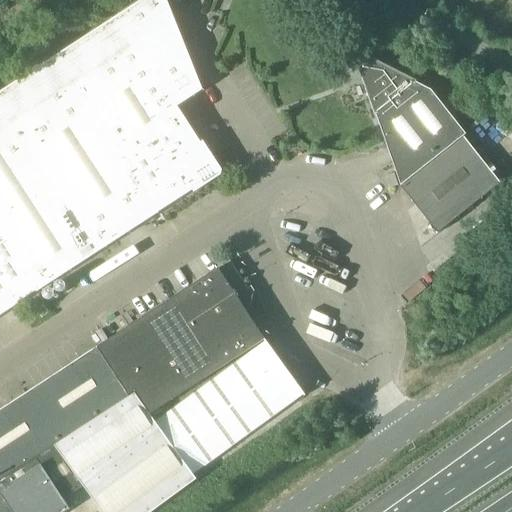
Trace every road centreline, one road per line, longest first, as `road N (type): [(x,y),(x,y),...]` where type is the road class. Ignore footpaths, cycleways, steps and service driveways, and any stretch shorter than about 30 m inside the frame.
road 1 (unclassified): [(382,392),(382,320),(336,179),(304,170),(244,208)]
road 2 (unclassified): [(0,371),(244,208)]
road 3 (unclassified): [(382,392),(295,352),(244,208)]
road 4 (tertiary): [(289,511),(405,429)]
road 5 (unclassified): [(511,65),(393,0)]
road 6 (tertiary): [(405,429),(511,353)]
